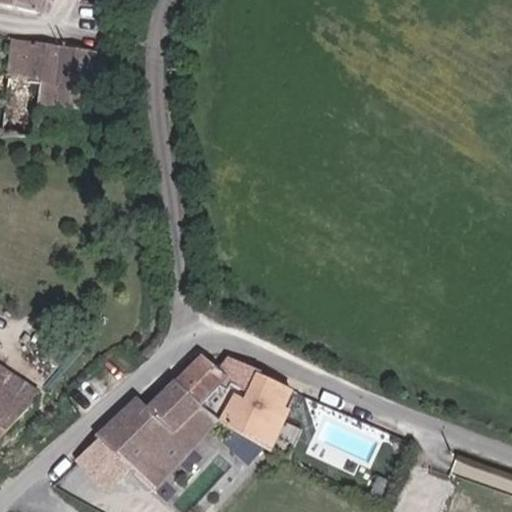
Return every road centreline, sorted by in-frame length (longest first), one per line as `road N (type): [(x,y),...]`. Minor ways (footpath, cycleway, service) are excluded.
road 1 (unclassified): [(167,0),(155,57),(186,346)]
road 2 (unclassified): [(186,346),(231,342),(511,453)]
road 3 (unclassified): [(186,346),(0,503)]
